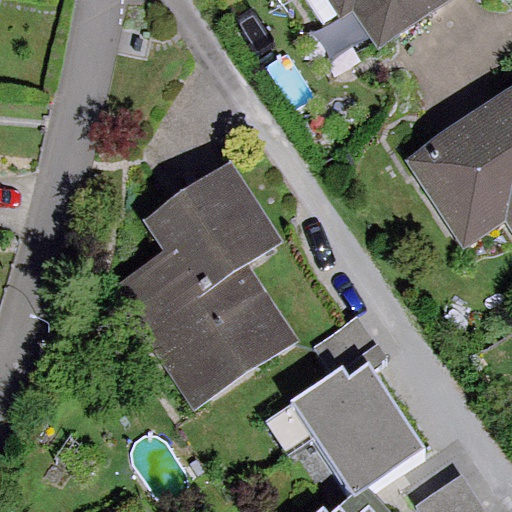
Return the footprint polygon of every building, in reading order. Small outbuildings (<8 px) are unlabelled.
[(464,0),(322,0),(343,31),(357,21),(380,56),(464,0)] [(511,96),(409,163),(468,255),(511,227),(511,96)] [(284,253),(236,176),(177,212),(148,230),(169,263),(121,293),(199,417),(310,347),(260,268),(284,253)] [(352,388),(340,375),(296,413),(359,502),(368,494),(426,457),(368,373),(352,388)] [(417,511),(482,511),(463,482),(417,511)] [(383,511),(368,494),(359,502),(347,511),(383,511)]
